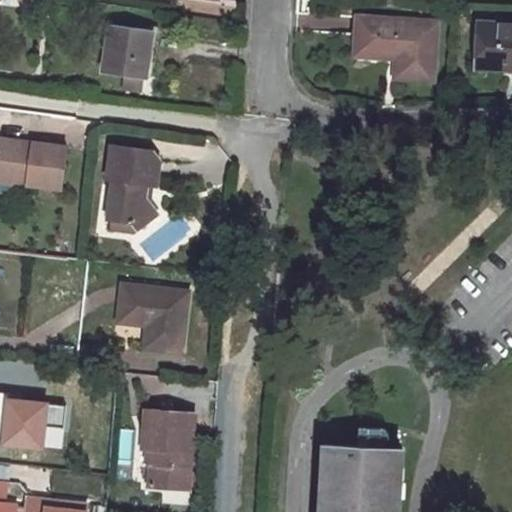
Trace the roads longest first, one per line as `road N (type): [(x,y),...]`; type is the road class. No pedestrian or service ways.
road 1 (residential): [(263,105),(225,511)]
road 2 (residential): [(263,105),(379,117),(511,117)]
